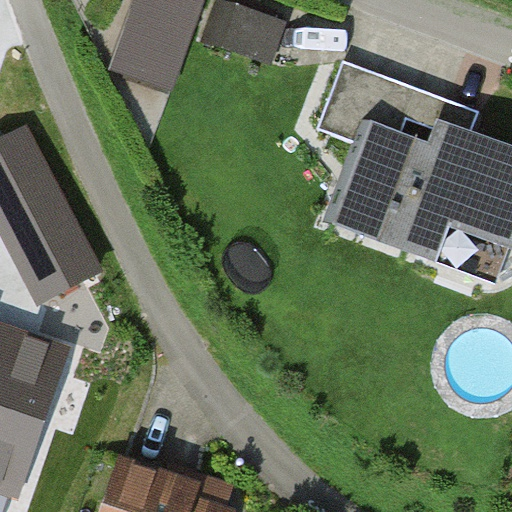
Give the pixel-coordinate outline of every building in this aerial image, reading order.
[(209,0),(137,0),(110,75),(174,98),(209,0)] [(288,27),(239,11),(224,56),(273,73),(288,27)] [(487,114),(343,61),(316,132),(351,145),(321,224),(437,267),(450,230),(511,252),(511,152),(477,140),(487,114)] [(0,302),(37,304),(39,220),(0,218),(0,302)] [(242,511),(249,495),(132,454),(111,511),(242,511)]
